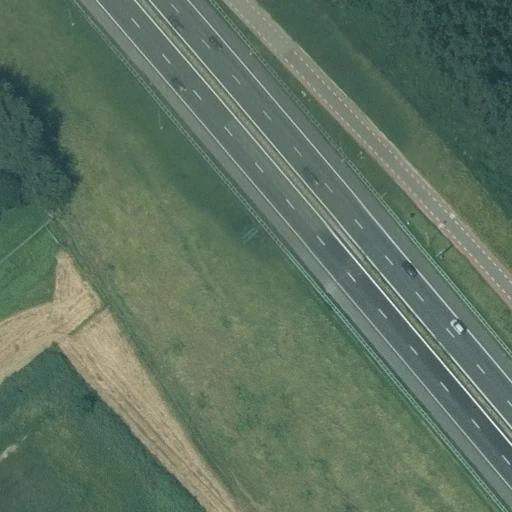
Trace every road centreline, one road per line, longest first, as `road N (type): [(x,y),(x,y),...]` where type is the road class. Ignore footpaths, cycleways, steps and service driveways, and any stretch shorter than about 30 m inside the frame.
road 1 (motorway): [(114,0),(511,472)]
road 2 (motorway): [(511,409),(165,0)]
road 3 (track): [(251,511),(64,230),(0,161)]
road 4 (unclassified): [(511,300),(233,0)]
